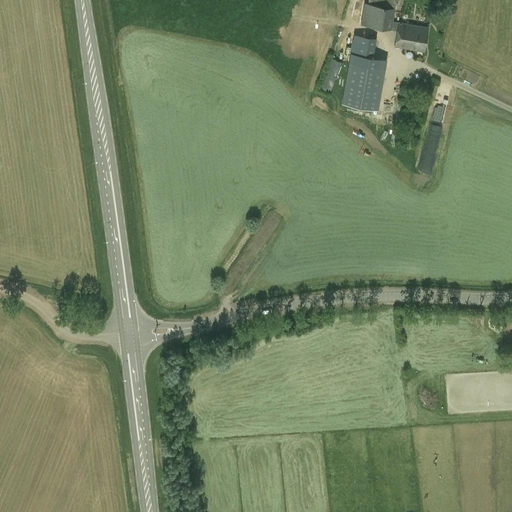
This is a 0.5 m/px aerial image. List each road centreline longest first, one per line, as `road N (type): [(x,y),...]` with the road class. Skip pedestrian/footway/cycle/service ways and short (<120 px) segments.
road 1 (unclassified): [(128,334),(349,295),(511,299)]
road 2 (primary): [(128,334),(81,0)]
road 3 (primary): [(150,511),(128,334)]
road 4 (unclassified): [(128,334),(75,337),(35,302),(0,288)]
